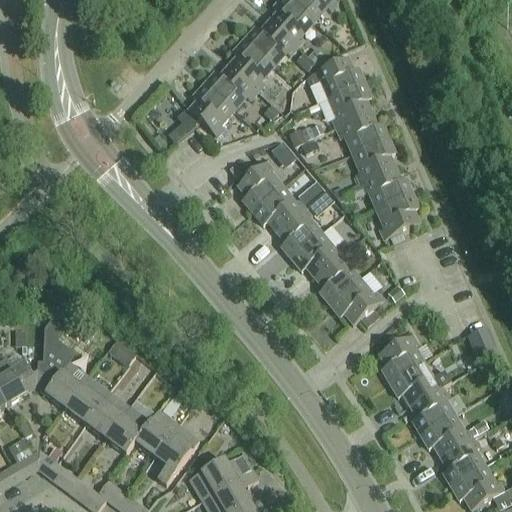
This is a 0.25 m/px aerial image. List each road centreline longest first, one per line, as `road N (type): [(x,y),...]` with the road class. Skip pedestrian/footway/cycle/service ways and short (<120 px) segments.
road 1 (unclassified): [(373,510),(302,390),(90,144)]
road 2 (residential): [(90,144),(223,0)]
road 3 (unclassified): [(90,144),(58,69),(60,0)]
